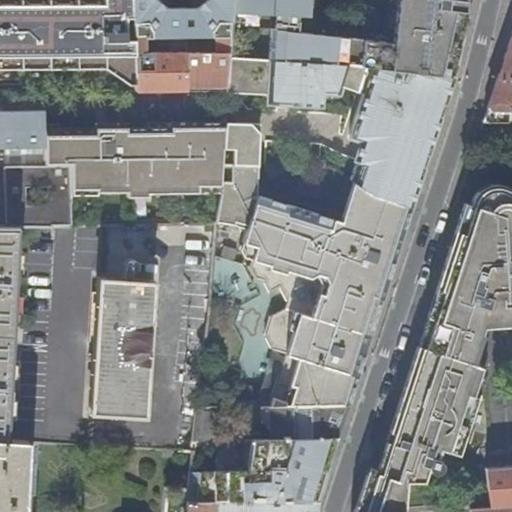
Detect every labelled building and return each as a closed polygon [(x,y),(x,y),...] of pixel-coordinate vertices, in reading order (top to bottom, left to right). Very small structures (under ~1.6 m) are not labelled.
[(0,0),(0,67),(51,67),(106,67),(129,83),(135,83),(134,38),(124,38),(123,15),(130,15),(130,22),(134,22),(133,0),(0,0)] [(133,0),(134,22),(134,35),(143,36),(166,35),(184,35),(198,35),(215,35),(231,34),(232,13),(233,0),(203,0),(196,7),(166,7),(159,0),(133,0)] [(233,0),(232,13),(282,15),(281,32),(271,31),(268,57),(272,58),(349,63),(453,76),(466,19),(469,0),(400,0),(395,45),(297,34),(297,31),(299,31),(299,20),(298,20),(298,16),(311,17),(311,0),(233,0)] [(198,35),(184,35),(184,44),(184,52),(186,89),(227,89),(229,55),(231,34),(215,35),(215,50),(198,51),(198,35)] [(511,34),(506,51),(498,76),(489,104),(483,122),(511,123),(511,34)] [(143,36),(134,35),(134,38),(135,83),(135,90),(161,90),(186,89),(184,52),(144,52),(143,36)] [(184,44),(184,35),(166,35),(166,44),(184,44)] [(453,76),(349,63),(272,58),(268,57),(229,55),(227,89),(226,91),(268,95),(268,104),(322,108),(323,94),(339,95),(341,89),(361,96),(348,140),(370,147),(364,163),(354,159),(348,179),(353,182),(370,193),(410,207),(419,182),(439,118),(453,76)] [(0,162),(44,162),(43,129),(43,111),(16,111),(0,111),(0,162)] [(198,184),(221,184),(221,177),(222,161),(225,122),(212,122),(181,122),(146,123),(146,128),(134,128),(104,128),(64,129),(43,129),(44,162),(67,162),(68,192),(126,191),(126,195),(148,196),(148,192),(198,192),(198,184)] [(225,122),(222,161),(233,162),(258,163),(258,164),(259,164),(262,124),(225,122)] [(0,224),(18,225),(69,224),(68,192),(67,162),(44,162),(0,162),(0,224)] [(370,193),(353,182),(340,222),(315,214),(317,210),(288,201),(287,205),(257,196),(259,164),(258,164),(258,163),(233,162),(232,177),(221,177),(221,184),(221,191),(213,221),(215,222),(215,224),(231,226),(245,230),(239,250),(239,251),(243,260),(249,262),(249,263),(247,268),(257,280),(265,283),(271,293),(281,288),(288,302),(286,310),(272,316),(266,337),(274,351),(287,356),(271,406),(286,405),(286,408),(349,405),(353,392),(368,337),(369,335),(372,325),(386,283),(404,226),(410,207),(370,193)] [(511,511),(511,193),(508,191),(503,189),(496,189),(490,189),(483,193),(477,200),(473,212),(464,209),(458,228),(451,252),(449,252),(438,285),(423,334),(417,350),(415,350),(404,381),(389,428),(391,429),(389,434),(389,439),(394,440),(393,446),(378,464),(376,471),(367,469),(361,489),(353,511),(397,511),(403,511),(412,482),(431,480),(434,467),(437,471),(442,473),(447,471),(448,469),(449,467),(448,461),(445,458),(448,448),(466,454),(484,400),(476,397),(484,372),(476,370),(486,340),(484,339),(487,329),(511,327),(511,468),(483,471),(487,506),(467,507),(467,511),(511,511)] [(0,439),(7,440),(18,225),(0,224),(0,439)] [(88,413),(143,416),(151,280),(96,278),(88,413)] [(271,429),(271,439),(339,438),(343,426),(351,405),(349,405),(286,408),(286,405),(271,406),(261,406),(261,418),(263,424),(268,429),(271,429)] [(196,408),(193,442),(209,441),(213,407),(196,408)] [(190,472),(187,502),(318,500),(321,490),(332,459),(339,438),(271,439),(237,440),(233,471),(190,472)] [(22,511),(26,441),(7,440),(0,439),(0,511),(22,511)] [(187,502),(185,501),(184,511),(316,511),(318,500),(187,502)]
